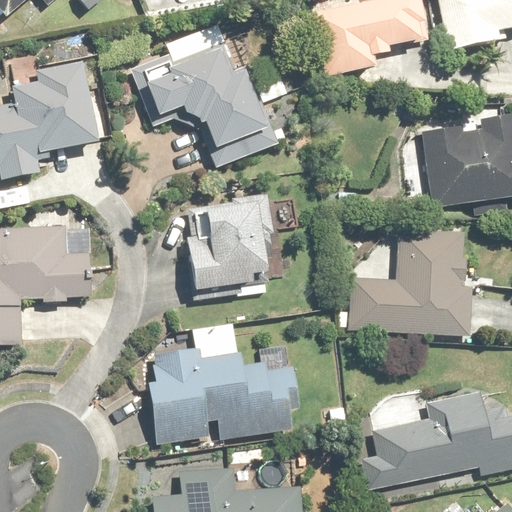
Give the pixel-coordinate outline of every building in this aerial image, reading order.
[(0,0),(0,9),(12,23),(38,0),(39,0),(49,11),(61,0),(0,0)] [(421,0),(402,0),(400,0),(346,0),(333,3),(334,10),(314,14),(324,65),(327,81),(374,72),(393,69),(390,53),(430,45),(421,0)] [(511,0),(440,0),(451,55),(501,46),(499,35),(511,32),(511,0)] [(184,113),(187,121),(196,118),(201,133),(209,131),(218,156),(210,158),(215,171),(275,150),(247,70),(235,75),(218,30),(170,47),(174,58),(143,69),(162,121),(184,113)] [(0,174),(2,188),(41,181),(37,162),(101,151),(86,65),(39,74),(38,67),(12,71),(18,108),(0,111),(0,174)] [(511,119),(483,124),(484,132),(465,135),(465,130),(426,136),(437,211),(511,199),(511,119)] [(268,296),(262,233),(275,231),(272,201),(242,204),(243,212),(197,217),(200,245),(191,246),(197,296),(233,292),(234,300),(268,296)] [(22,303),(46,303),(46,306),(67,306),(67,300),(91,300),(90,254),(66,255),(65,231),(0,232),(0,351),(23,351),(22,303)] [(353,280),(351,315),(337,314),(336,328),(350,329),(350,333),(471,340),(474,287),(465,286),(467,263),(464,263),(465,236),(400,232),(397,282),(353,280)] [(180,358),(156,360),(159,387),(152,388),(156,445),(292,435),(290,405),(299,404),(297,372),(287,373),(285,351),(261,353),(262,369),(245,370),(244,358),(238,358),(236,327),(196,330),(198,352),(179,353),(180,358)] [(511,421),(489,427),(483,397),(428,409),(431,421),(374,433),(379,459),(362,462),(368,492),(480,468),(482,478),(511,471),(511,421)] [(302,511),(302,491),(233,492),(233,473),(181,474),(182,502),(157,502),(156,511),(302,511)] [(510,511),(505,506),(498,511),(470,511),(461,502),(449,511),(510,511)]
